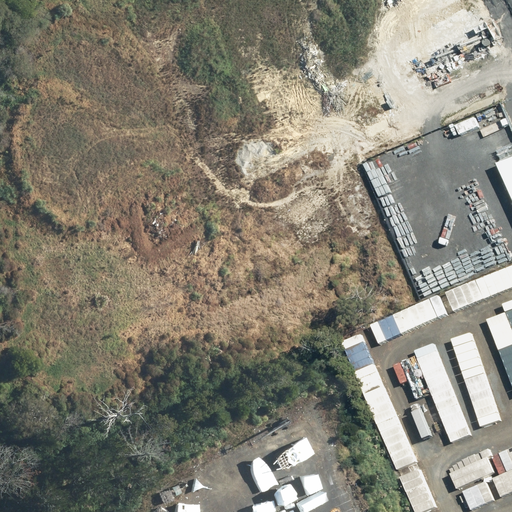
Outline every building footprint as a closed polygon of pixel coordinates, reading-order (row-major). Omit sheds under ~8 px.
[(511,154),(498,160),(511,195),(511,154)] [(511,257),(511,247),(506,233),(449,259),(459,281),(511,257)] [(478,281),(374,326),(382,345),(486,299),(478,281)] [(345,343),(418,511),(427,511),(438,508),(363,335),(345,343)] [(421,360),(454,443),(472,436),(439,352),(421,360)] [(487,375),(468,381),(476,404),(495,398),(487,375)] [(511,379),(511,376),(503,380),(509,394),(511,393),(511,379)] [(451,469),(460,490),(497,473),(490,458),(494,456),(491,450),(477,456),(477,455),(464,460),(465,461),(459,464),(460,465),(455,467),(455,468),(451,469)] [(465,492),(474,511),(511,494),(511,450),(502,454),(511,473),(465,492)]
